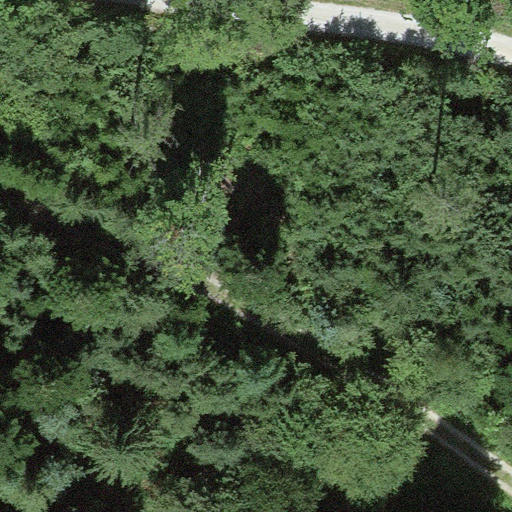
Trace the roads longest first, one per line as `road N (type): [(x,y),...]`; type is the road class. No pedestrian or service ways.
road 1 (track): [(511,504),(328,381),(0,206)]
road 2 (track): [(196,0),(412,27),(511,62)]
